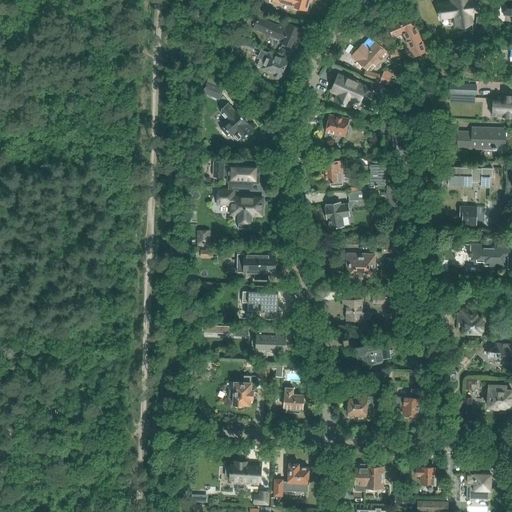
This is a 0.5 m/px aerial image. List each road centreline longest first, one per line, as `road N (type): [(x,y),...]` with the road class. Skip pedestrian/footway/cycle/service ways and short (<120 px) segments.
road 1 (residential): [(326,436),(287,129),(309,61),(348,18)]
road 2 (residential): [(511,443),(326,436)]
road 3 (residential): [(326,436),(144,426)]
